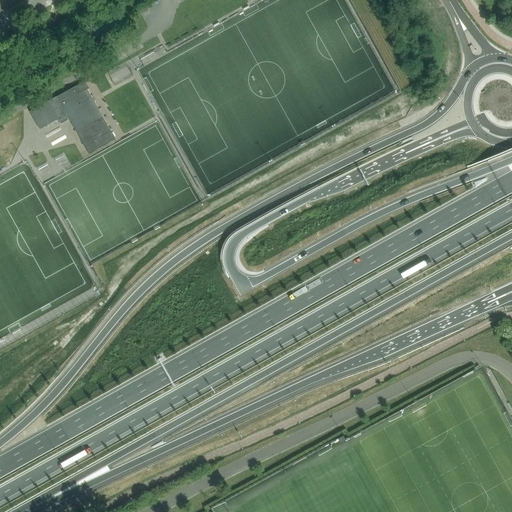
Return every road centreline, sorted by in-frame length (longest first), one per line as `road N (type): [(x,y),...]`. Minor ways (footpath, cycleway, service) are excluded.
road 1 (trunk): [(511,180),(0,468)]
road 2 (trunk): [(0,494),(511,209)]
road 3 (trunk): [(456,93),(433,119),(295,186),(182,255),(138,291),(54,394),(0,444)]
road 4 (trunk): [(511,161),(372,217),(242,287),(229,260),(240,236),(413,150)]
road 5 (trunk): [(36,505),(511,235)]
road 6 (trunk): [(36,505),(474,304)]
